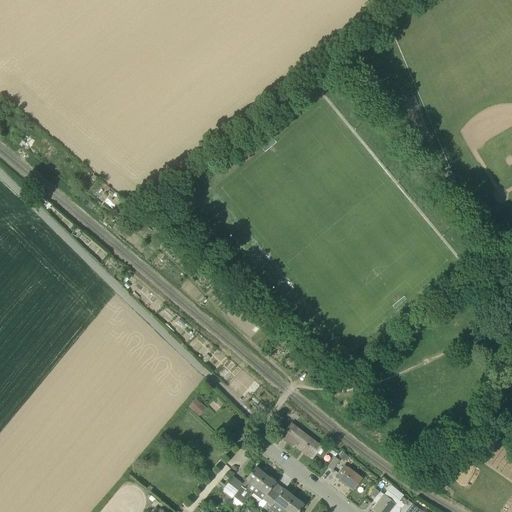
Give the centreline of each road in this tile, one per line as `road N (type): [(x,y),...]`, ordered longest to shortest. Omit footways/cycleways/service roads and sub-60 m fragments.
road 1 (unclassified): [(257,429),(0,176)]
road 2 (residential): [(344,509),(264,448),(257,429)]
